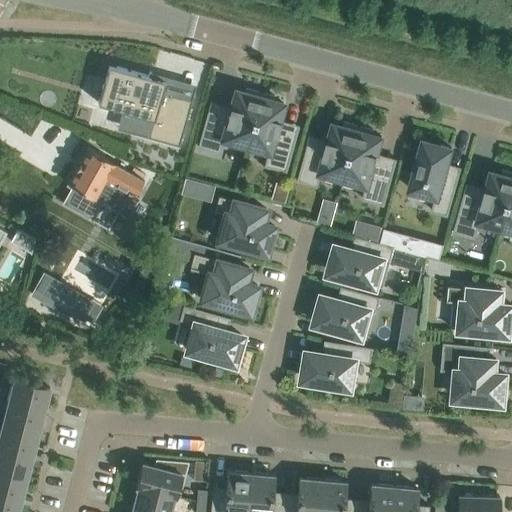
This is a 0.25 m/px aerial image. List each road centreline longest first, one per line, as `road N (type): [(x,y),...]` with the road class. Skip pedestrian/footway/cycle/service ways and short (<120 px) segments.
road 1 (residential): [(511,115),(148,16)]
road 2 (residential): [(511,456),(252,434)]
road 3 (residential): [(252,434),(113,420),(95,429),(74,511)]
road 4 (residential): [(252,434),(310,227)]
